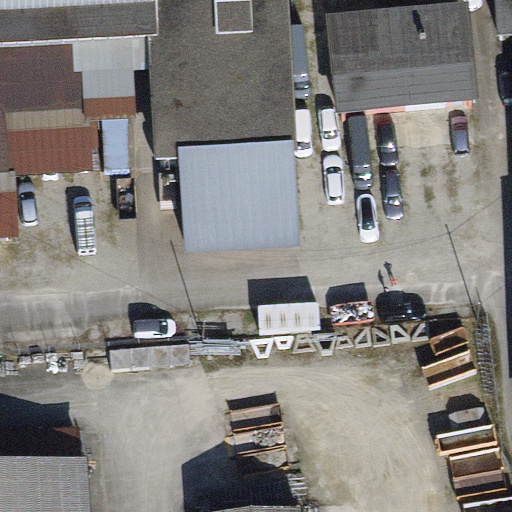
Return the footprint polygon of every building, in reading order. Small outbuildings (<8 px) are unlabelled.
[(511,0),(0,0),(0,54),(126,47),(158,46),(165,167),(182,166),(293,160),(284,0),(501,0),(503,44),(511,43),(511,0)] [(467,18),(337,28),(344,119),(474,108),(467,18)] [(0,80),(0,69),(126,60),(126,47),(0,54),(0,238),(12,237),(9,179),(133,169),(130,115),(3,124),(0,80)] [(0,80),(3,124),(130,115),(126,60),(0,69),(0,80)] [(293,160),(182,166),(189,259),(298,253),(293,160)] [(0,511),(86,511),(82,435),(0,439),(0,511)] [(241,473),(189,475),(190,511),(264,511),(264,488),(242,489),(241,473)]
